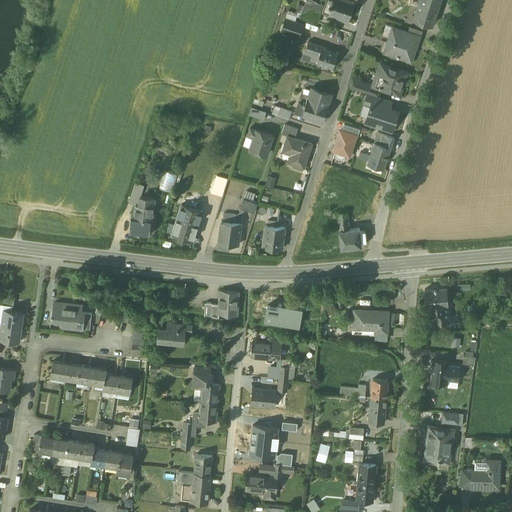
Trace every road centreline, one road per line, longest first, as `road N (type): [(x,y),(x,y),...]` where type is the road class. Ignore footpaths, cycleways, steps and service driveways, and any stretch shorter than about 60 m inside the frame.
road 1 (residential): [(371,0),(281,273)]
road 2 (residential): [(366,266),(450,0)]
road 3 (residential): [(55,252),(44,273),(10,511)]
road 4 (residential): [(397,511),(412,263)]
road 5 (residential): [(224,511),(248,273)]
road 6 (secondary): [(248,273),(55,252)]
